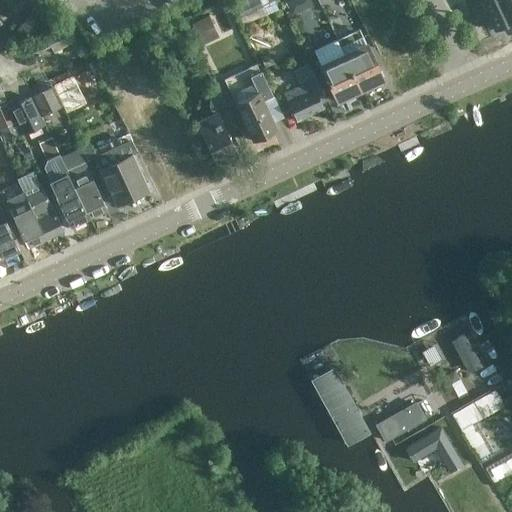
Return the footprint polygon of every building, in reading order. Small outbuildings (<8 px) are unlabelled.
[(239,23),(263,12),(256,0),(241,0),(230,5),(239,23)] [(285,0),(290,15),(295,13),(301,35),(325,28),(322,19),(351,10),(348,0),(285,0)] [(505,24),(508,31),(511,29),(511,0),(483,0),(496,28),(505,24)] [(418,60),(427,56),(414,29),(413,30),(411,25),(394,33),(396,38),(386,43),(382,34),(372,39),(385,65),(392,61),(397,72),(419,61),(418,60)] [(359,28),(336,39),(361,92),(384,81),(366,43),(359,28)] [(336,39),(313,49),(320,64),(338,103),(361,92),(336,39)] [(276,130),(262,101),(273,96),(258,64),(224,80),(254,142),(276,130)] [(80,97),(70,77),(52,86),(62,106),(80,97)] [(297,120),(323,107),(315,90),(313,91),(308,81),(284,93),(297,120)] [(42,116),(62,106),(52,86),(32,95),(42,116)] [(225,129),(236,124),(221,90),(210,95),(209,106),(214,116),(198,124),(214,159),(235,150),(225,129)] [(31,95),(9,106),(17,121),(22,131),(24,135),(45,124),(31,95)] [(7,100),(0,103),(0,130),(5,140),(22,131),(17,121),(9,106),(8,103),(7,100)] [(131,152),(99,168),(117,206),(148,191),(131,152)] [(67,171),(71,178),(90,218),(108,210),(85,162),(67,171)] [(90,218),(71,178),(67,171),(49,179),(72,227),(90,218)] [(40,184),(23,192),(46,239),(64,231),(52,207),(49,208),(46,202),(48,201),(40,184)] [(29,248),(46,239),(23,192),(6,200),(29,248)] [(0,260),(21,251),(0,206),(0,260)] [(467,370),(487,359),(465,320),(446,330),(467,370)] [(368,432),(334,370),(313,381),(348,444),(368,432)] [(415,403),(377,424),(385,440),(424,418),(415,403)] [(440,427),(405,448),(413,461),(435,447),(444,463),(457,455),(440,427)] [(511,451),(486,466),(493,478),(511,467),(511,451)]
